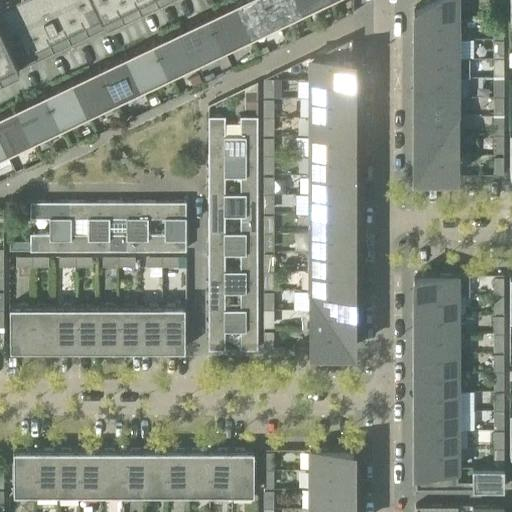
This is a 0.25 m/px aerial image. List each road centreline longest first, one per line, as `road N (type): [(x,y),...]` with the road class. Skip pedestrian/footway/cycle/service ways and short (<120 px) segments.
road 1 (residential): [(0,186),(389,6)]
road 2 (residential): [(0,188),(199,187),(199,404)]
road 3 (residential): [(388,232),(389,6)]
road 4 (residential): [(199,404),(0,406)]
road 5 (residential): [(388,403),(199,404)]
road 6 (residential): [(388,403),(388,232)]
road 7 (residential): [(388,232),(511,232)]
